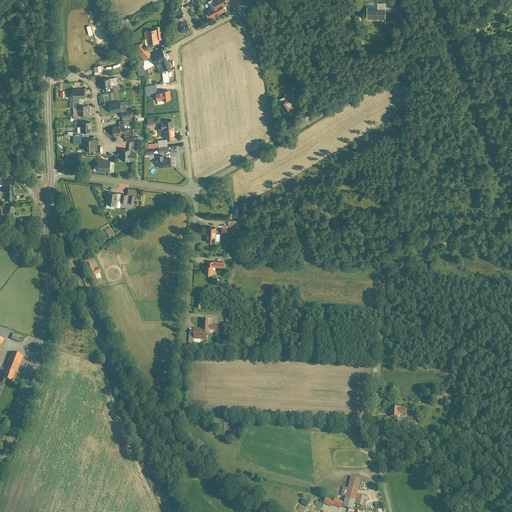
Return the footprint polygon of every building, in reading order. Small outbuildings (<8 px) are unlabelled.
[(212,0),(213,2),(210,4),(211,7),(207,9),(211,18),(227,10),(224,5),(228,4),(226,0),(212,0)] [(384,19),(384,2),(365,2),(365,19),(384,19)] [(183,33),(191,29),(183,14),(175,18),(183,33)] [(120,31),(130,27),(126,19),(117,23),(120,31)] [(155,28),(145,29),(148,44),(160,42),(159,39),(163,38),(160,24),(155,25),(155,28)] [(161,61),(166,71),(172,68),(162,48),(151,54),(146,46),(137,50),(143,60),(150,56),(154,65),(161,61)] [(110,77),(100,78),(101,89),(112,88),(111,85),(116,85),(116,78),(110,78),(110,77)] [(157,94),(156,84),(148,85),(150,95),(157,94)] [(292,93),(288,85),(280,89),(282,93),(275,97),(283,110),(292,105),(287,96),(292,93)] [(85,89),(72,88),(72,98),(84,98),(85,89)] [(170,99),(169,89),(159,90),(160,100),(170,99)] [(125,101),(109,103),(110,112),(126,111),(125,101)] [(88,104),(78,104),(79,115),(89,115),(88,104)] [(130,111),(121,112),(121,121),(131,120),(130,111)] [(155,116),(147,118),(148,125),(156,124),(155,116)] [(166,139),(175,138),(174,126),(173,126),(172,118),(159,120),(160,130),(165,130),(166,139)] [(119,125),(112,126),(113,136),(124,135),(125,140),(134,139),(132,127),(125,128),(124,125),(132,124),(132,120),(118,122),(119,125)] [(92,121),(81,121),(81,132),(92,132),(92,121)] [(94,139),(83,139),(83,151),(95,151),(94,139)] [(131,149),(120,148),(120,160),(135,160),(135,152),(130,151),(131,149)] [(171,157),(155,158),(156,168),(172,166),(171,157)] [(110,159),(97,159),(97,172),(110,172),(110,159)] [(2,187),(4,187),(4,199),(14,199),(14,177),(2,177),(2,187)] [(126,194),(107,192),(106,204),(115,205),(115,207),(120,208),(120,202),(133,204),(134,196),(136,196),(137,189),(127,188),(126,194)] [(14,205),(4,205),(5,216),(14,216),(14,205)] [(229,213),(229,218),(237,218),(237,208),(233,208),(233,213),(229,213)] [(213,222),(204,222),(203,239),(212,239),(212,237),(217,237),(217,231),(213,230),(213,222)] [(103,231),(108,238),(113,235),(109,228),(103,231)] [(434,240),(430,239),(429,241),(428,246),(429,247),(432,248),(432,246),(440,248),(441,244),(442,244),(438,243),(433,242),(434,240)] [(202,261),(201,270),(214,271),(214,267),(210,267),(211,264),(221,265),(222,259),(205,257),(205,261),(202,261)] [(101,274),(99,268),(94,270),(92,265),(87,267),(92,278),(101,274)] [(212,320),(200,319),(199,329),(194,329),(193,345),(200,345),(200,341),(205,341),(206,331),(217,332),(217,326),(211,326),(212,320)] [(20,333),(11,330),(8,336),(18,339),(20,333)] [(21,353),(8,348),(2,365),(3,366),(0,374),(0,385),(4,376),(9,378),(12,369),(14,370),(21,353)] [(403,411),(403,405),(394,405),(394,403),(387,402),(387,413),(395,414),(396,410),(403,411)] [(361,480),(350,477),(340,511),(358,511),(352,510),(353,505),(362,507),(364,497),(356,495),(361,480)] [(324,498),(322,504),(330,507),(332,501),(324,498)] [(299,504),(305,507),(308,502),(301,499),(299,504)]
